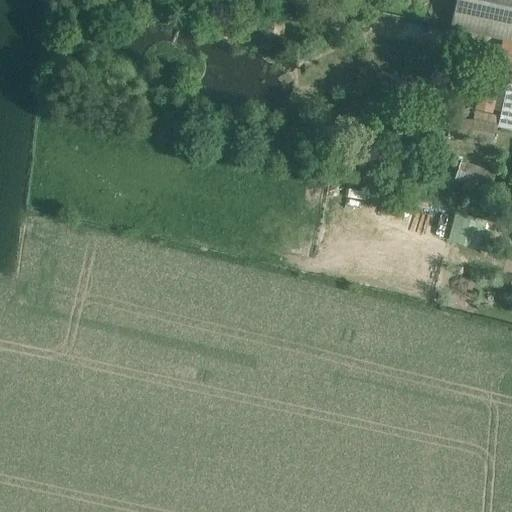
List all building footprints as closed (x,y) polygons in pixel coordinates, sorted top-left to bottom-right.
[(511,0),(456,0),(450,28),(511,42),(511,0)] [(511,44),(502,43),(498,63),(511,65),(511,44)] [(511,85),(507,84),(499,118),(462,110),(460,120),(451,118),(447,137),(492,146),(497,128),(511,130),(511,85)] [(477,97),(474,110),(494,115),(497,101),(477,97)] [(462,161),(456,181),(490,192),(496,172),(462,161)] [(456,213),(448,240),(479,249),(486,222),(456,213)]
